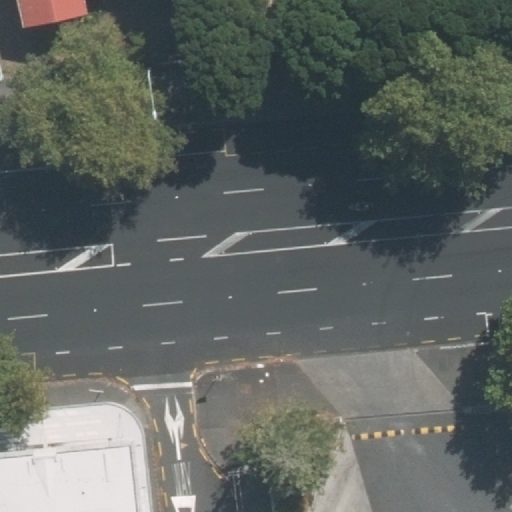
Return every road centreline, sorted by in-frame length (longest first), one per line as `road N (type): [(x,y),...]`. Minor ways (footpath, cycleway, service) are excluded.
road 1 (secondary): [(146,255),(511,217)]
road 2 (residential): [(193,511),(146,255)]
road 3 (secondary): [(0,268),(146,255)]
